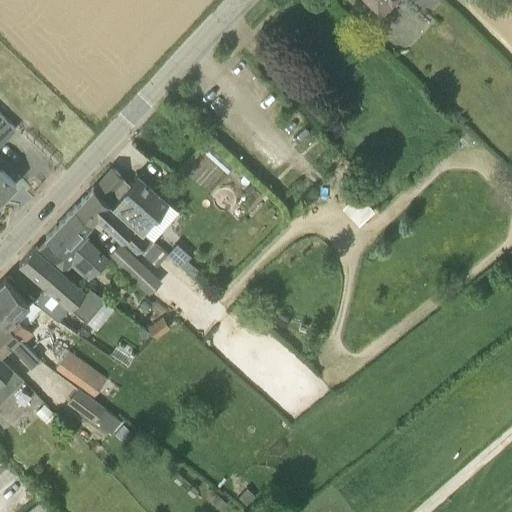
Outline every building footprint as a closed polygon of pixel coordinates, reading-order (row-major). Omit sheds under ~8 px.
[(371,0),(381,9),(389,0),(371,0)] [(0,140),(14,126),(0,112),(0,140)] [(130,183),(112,167),(94,187),(142,230),(159,210),(168,201),(152,187),(137,174),(130,183)] [(0,200),(16,184),(0,168),(0,200)] [(112,204),(94,187),(93,186),(73,207),(90,223),(97,216),(123,238),(122,239),(136,252),(150,237),(142,230),(112,204)] [(374,211),(358,192),(342,206),(358,224),(374,211)] [(85,229),(90,223),(73,207),(45,236),(36,247),(64,270),(71,263),(88,278),(108,257),(84,235),(87,232),(85,229)] [(146,292),(159,278),(120,241),(107,255),(146,292)] [(167,253),(181,266),(188,259),(191,255),(177,242),(167,253)] [(64,270),(36,247),(34,246),(19,263),(46,285),(34,299),(39,305),(41,306),(77,332),(84,336),(100,317),(97,316),(108,302),(87,285),(83,290),(63,272),(64,270)] [(156,265),(167,253),(162,249),(151,261),(156,265)] [(27,325),(32,319),(41,306),(39,305),(34,299),(30,303),(5,278),(0,282),(0,322),(3,326),(6,323),(16,333),(22,338),(31,329),(27,325)] [(141,303),(149,309),(153,303),(146,297),(141,303)] [(171,327),(163,317),(148,329),(156,339),(171,327)] [(22,338),(16,333),(6,323),(3,326),(0,328),(0,348),(7,342),(30,367),(40,358),(22,338)] [(93,395),(107,376),(69,349),(55,367),(93,395)] [(0,395),(20,376),(0,356),(0,395)] [(103,407),(77,388),(66,402),(92,422),(98,414),(103,407)] [(44,403),(36,411),(46,421),(54,413),(44,403)] [(55,414),(49,420),(55,426),(61,420),(55,414)] [(123,424),(115,434),(124,442),(132,432),(123,424)] [(257,497),(247,487),(238,495),(247,505),(257,497)] [(230,495),(218,488),(210,503),(222,510),(230,495)] [(57,511),(46,496),(25,511),(57,511)]
